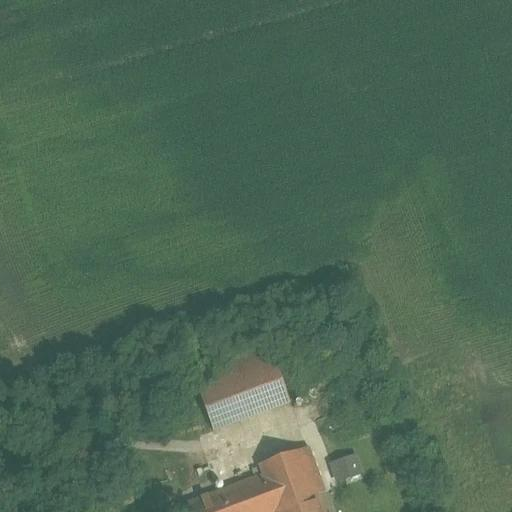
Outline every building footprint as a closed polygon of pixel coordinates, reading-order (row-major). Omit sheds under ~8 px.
[(269,347),(192,375),(213,431),(289,403),(269,347)] [(309,448),(259,466),(263,476),(274,511),(323,511),(317,496),(325,493),(309,448)] [(328,464),(336,484),(364,473),(356,453),(328,464)] [(274,511),(263,476),(180,507),(181,511),(274,511)] [(128,487),(98,497),(102,511),(107,511),(134,503),(128,487)]
